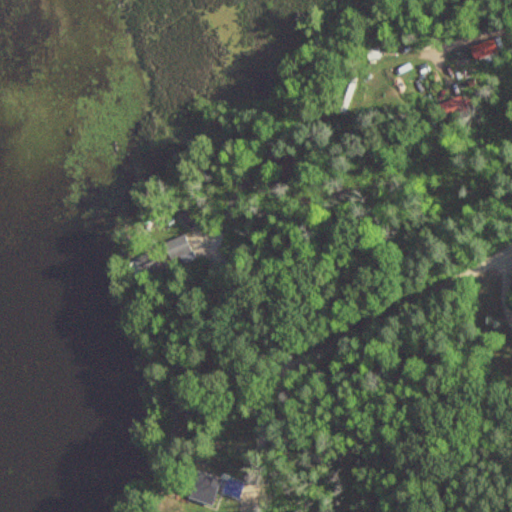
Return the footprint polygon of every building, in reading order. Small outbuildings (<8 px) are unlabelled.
[(355,77),(342,75),(335,112),(347,115),(355,77)] [(459,97),(438,104),(444,122),(465,115),(459,97)] [(164,243),(178,264),(194,253),(180,233),(164,243)] [(128,262),(135,278),(149,272),(142,256),(128,262)] [(187,498),(209,503),(215,475),(194,470),(187,498)]
